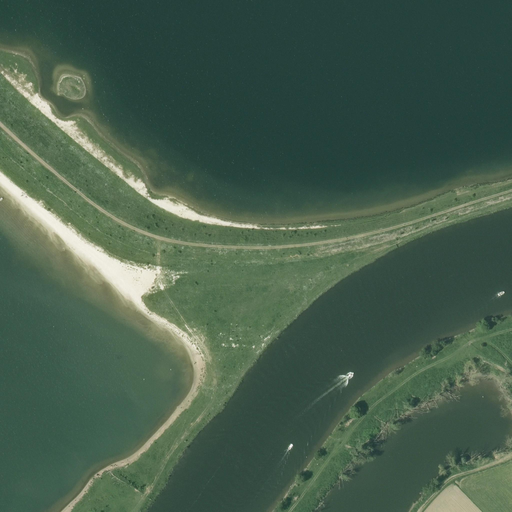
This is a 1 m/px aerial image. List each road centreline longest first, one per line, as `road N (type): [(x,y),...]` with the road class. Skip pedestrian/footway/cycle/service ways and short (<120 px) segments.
road 1 (track): [(0,125),(112,218),(178,241),(330,239),(511,190)]
road 2 (track): [(289,511),(390,389),(464,340)]
road 3 (track): [(158,237),(163,291),(213,368),(213,393)]
